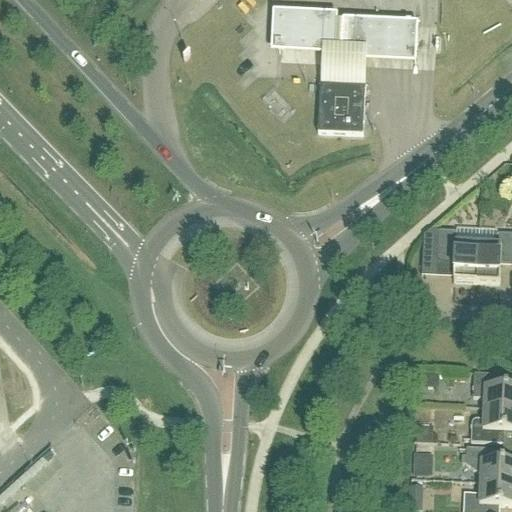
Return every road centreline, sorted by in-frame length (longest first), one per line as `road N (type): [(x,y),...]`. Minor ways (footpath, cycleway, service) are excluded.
road 1 (secondary): [(214,207),(20,0)]
road 2 (secondary): [(139,276),(150,335),(206,393),(210,453),(225,474)]
road 3 (unclassified): [(0,322),(48,375),(56,408),(37,441),(0,474)]
road 4 (tertiary): [(375,205),(511,90)]
road 5 (secondary): [(146,258),(180,341),(210,361),(244,366)]
